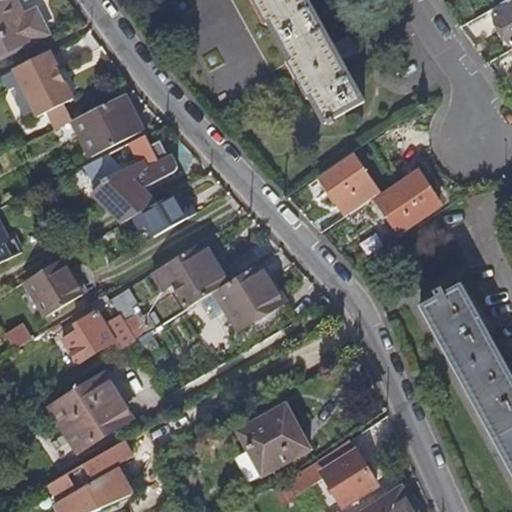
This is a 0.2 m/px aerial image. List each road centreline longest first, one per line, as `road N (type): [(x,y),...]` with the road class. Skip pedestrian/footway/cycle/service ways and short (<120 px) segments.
road 1 (residential): [(452,511),(355,307),(144,81),(87,0)]
road 2 (residential): [(475,144),(474,106),(408,0)]
